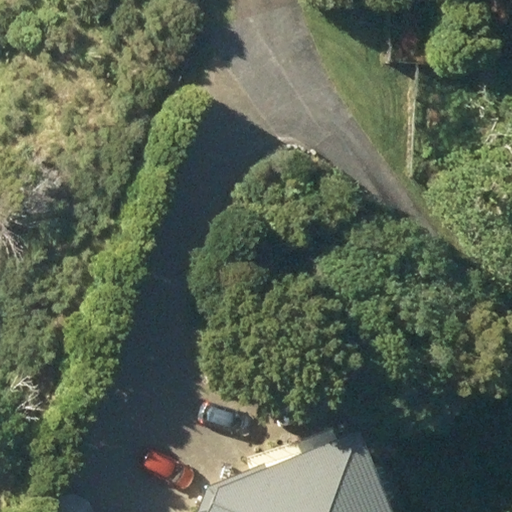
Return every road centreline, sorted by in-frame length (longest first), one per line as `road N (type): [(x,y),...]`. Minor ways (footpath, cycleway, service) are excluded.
road 1 (track): [(303,26),(239,106),(94,460)]
road 2 (track): [(511,376),(371,172),(291,0)]
